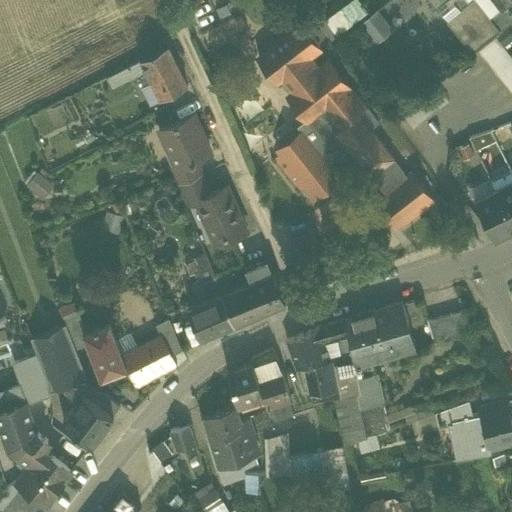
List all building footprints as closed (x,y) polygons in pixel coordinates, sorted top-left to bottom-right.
[(361,0),(346,0),(319,22),(331,38),(368,9),(361,0)] [(511,0),(433,0),(474,51),(511,19),(511,15),(505,7),(511,0)] [(394,29),(378,8),(360,22),(376,43),(394,29)] [(201,30),(205,45),(249,32),(244,16),(201,30)] [(281,76),(293,90),(312,75),(316,81),(335,66),(329,58),(318,67),(309,55),(321,46),(302,22),(259,55),(277,79),(281,76)] [(511,32),(507,26),(496,34),(504,45),(511,38),(511,32)] [(478,50),(511,92),(511,56),(509,53),(496,36),(478,50)] [(153,82),(161,97),(188,83),(168,44),(141,58),(147,69),(149,73),(141,76),(146,85),(153,82)] [(108,75),(113,86),(147,69),(141,58),(108,75)] [(378,121),(335,66),(316,81),(312,75),(293,90),(288,94),(307,118),(325,104),(341,125),(336,129),(348,146),(371,175),(372,174),(392,159),(394,157),(371,127),(378,121)] [(153,82),(146,85),(142,87),(150,103),(161,97),(153,82)] [(400,112),(414,129),(449,101),(435,84),(400,112)] [(304,182),(315,196),(341,176),(329,161),(334,157),(333,154),(339,149),(341,152),(348,146),(336,129),(341,125),(325,104),(307,118),(298,125),(302,129),(277,148),(281,153),(276,158),(298,187),(304,182)] [(181,162),(182,163),(197,157),(211,150),(194,112),(159,127),(169,149),(175,147),(181,162)] [(505,126),(492,133),(496,140),(498,145),(511,138),(505,126)] [(492,133),(490,129),(469,136),(476,150),(496,140),(492,133)] [(177,182),(203,171),(197,157),(182,163),(181,162),(170,167),(172,171),(177,182)] [(395,162),(392,159),(372,174),(386,192),(377,199),(397,225),(433,198),(412,172),(408,175),(396,161),(395,162)] [(511,179),(511,173),(510,170),(510,169),(491,179),(495,187),(511,179)] [(55,184),(38,170),(27,183),(43,197),(55,184)] [(211,190),(203,171),(177,182),(187,205),(198,200),(196,197),(211,190)] [(494,237),(511,228),(511,222),(495,187),(491,179),(489,176),(469,186),(475,198),(494,237)] [(511,222),(511,179),(495,187),(511,222)] [(226,183),(220,186),(222,192),(229,189),(226,183)] [(198,200),(214,238),(228,231),(230,237),(247,229),(229,189),(222,192),(220,186),(211,190),(196,197),(198,200)] [(124,214),(107,209),(101,227),(119,232),(124,214)] [(216,242),(230,237),(228,231),(214,238),(216,242)] [(466,237),(471,244),(478,239),(473,232),(466,237)] [(187,261),(191,272),(197,269),(210,263),(206,252),(187,261)] [(235,286),(222,291),(235,321),(285,300),(267,258),(246,267),(252,279),(235,286)] [(212,295),(222,290),(216,275),(210,263),(197,269),(200,276),(203,275),(212,295)] [(228,270),(216,275),(222,290),(222,291),(235,286),(228,270)] [(203,275),(200,276),(191,280),(200,300),(212,295),(203,275)] [(306,282),(309,288),(316,286),(313,280),(306,282)] [(235,322),(235,321),(222,291),(222,290),(212,295),(200,300),(189,304),(202,336),(235,322)] [(397,303),(347,317),(360,380),(362,391),(358,392),(361,404),(382,400),(374,359),(375,358),(371,345),(383,342),(387,355),(416,347),(416,345),(411,346),(404,322),(409,321),(403,301),(397,303)] [(66,321),(76,347),(88,342),(83,331),(87,330),(78,308),(63,314),(66,321)] [(428,318),(435,341),(470,331),(464,308),(428,318)] [(162,333),(173,353),(183,349),(170,317),(156,323),(161,333),(162,333)] [(297,367),(305,365),(332,357),(334,363),(338,362),(341,374),(347,373),(349,382),(360,380),(347,317),(320,324),(287,338),(297,367)] [(66,321),(31,335),(38,351),(47,376),(50,390),(66,383),(78,378),(87,374),(76,347),(66,321)] [(101,377),(128,367),(122,354),(116,338),(109,321),(87,330),(83,331),(88,342),(101,377)] [(131,330),(116,338),(122,354),(139,345),(131,330)] [(139,345),(122,354),(128,367),(136,383),(177,362),(173,353),(162,333),(161,333),(139,345)] [(251,356),(253,361),(265,394),(268,404),(288,396),(291,395),(282,368),(273,345),(251,356)] [(15,360),(23,382),(29,399),(50,390),(47,376),(38,351),(15,360)] [(336,375),(334,363),(332,357),(305,365),(311,391),(338,386),(338,385),(336,375)] [(238,403),(265,394),(253,361),(227,370),(238,403)] [(69,391),(78,398),(84,390),(78,378),(66,383),(69,391)] [(311,391),(313,401),(335,396),(358,392),(362,391),(360,380),(349,382),(338,385),(338,386),(311,391)] [(26,400),(29,399),(23,382),(20,383),(26,400)] [(0,390),(0,409),(26,400),(20,383),(0,390)] [(84,390),(114,412),(120,403),(104,391),(100,392),(89,383),(84,390)] [(114,412),(84,390),(78,398),(64,417),(93,439),(114,412)] [(358,439),(368,436),(361,404),(358,392),(335,396),(341,428),(347,427),(350,442),(352,441),(358,439)] [(268,404),(273,420),(294,414),(288,396),(268,404)] [(414,403),(419,417),(436,412),(432,401),(431,398),(414,403)] [(432,401),(436,412),(446,408),(442,398),(432,401)] [(0,422),(9,447),(17,454),(36,428),(26,400),(0,409),(0,422)] [(382,400),(361,404),(368,436),(372,434),(377,433),(388,428),(385,413),(382,400)] [(436,412),(439,427),(452,424),(474,419),(473,416),(469,400),(446,408),(436,412)] [(511,423),(506,400),(479,407),(480,414),(473,416),(474,419),(452,424),(460,460),(492,453),(491,450),(511,443),(511,423)] [(419,417),(414,403),(385,413),(388,428),(412,420),(419,417)] [(203,417),(210,440),(243,429),(240,420),(242,419),(242,418),(237,404),(203,417)] [(439,427),(436,412),(419,417),(412,420),(414,432),(439,427)] [(251,416),(242,419),(240,420),(243,429),(210,440),(218,468),(257,455),(250,433),(255,432),(253,426),(251,416)] [(170,429),(176,449),(196,443),(190,423),(189,423),(170,429)] [(50,438),(36,428),(17,454),(26,460),(30,462),(17,479),(21,482),(43,499),(47,502),(72,468),(44,446),(50,438)] [(264,437),(266,475),(291,474),(289,431),(264,437)] [(368,436),(358,439),(360,453),(380,446),(377,433),(372,434),(368,436)] [(163,438),(151,448),(160,461),(173,452),(163,438)] [(58,439),(54,447),(77,460),(81,453),(58,439)] [(291,454),(298,496),(348,487),(341,446),(291,454)] [(262,468),(257,455),(218,468),(223,484),(246,477),(246,471),(262,468)] [(262,495),(261,488),(262,468),(246,471),(246,477),(247,490),(252,489),(254,497),(262,495)] [(21,482),(17,479),(7,485),(9,492),(0,496),(0,504),(3,506),(21,482)] [(193,500),(215,487),(212,481),(190,494),(193,500)] [(3,506),(10,511),(34,511),(43,499),(21,482),(3,506)] [(200,511),(202,511),(223,500),(215,487),(193,500),(200,511)] [(109,510),(111,511),(136,511),(142,505),(124,491),(109,510)] [(365,506),(366,511),(415,511),(412,500),(391,506),(389,499),(365,506)] [(223,500),(202,511),(225,511),(229,510),(223,500)]
